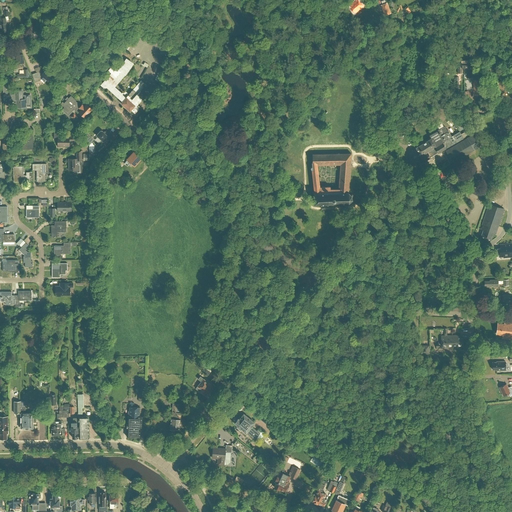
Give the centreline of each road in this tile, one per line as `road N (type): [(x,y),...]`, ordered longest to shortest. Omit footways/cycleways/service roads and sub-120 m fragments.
road 1 (tertiary): [(319,278),(230,216),(36,34)]
road 2 (tertiary): [(169,467),(319,278)]
road 3 (unclassified): [(507,511),(473,416),(470,311)]
road 4 (secondary): [(0,446),(122,445),(169,467)]
road 5 (unclassified): [(162,511),(146,493),(116,479),(0,481)]
road 6 (unclassified): [(476,263),(507,224),(506,113)]
road 7 (unclassified): [(470,311),(395,311),(319,278)]
road 8 (unclassified): [(464,0),(453,52),(413,122)]
